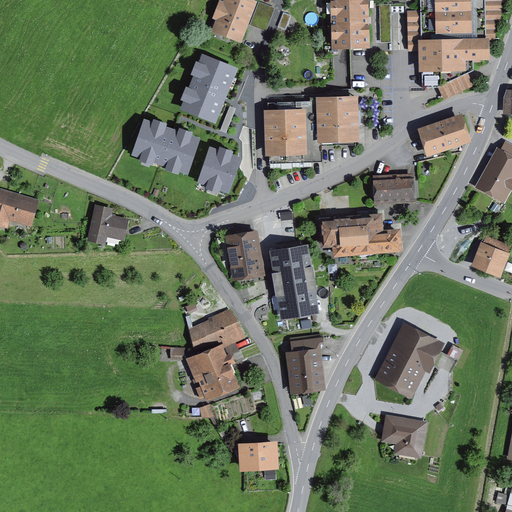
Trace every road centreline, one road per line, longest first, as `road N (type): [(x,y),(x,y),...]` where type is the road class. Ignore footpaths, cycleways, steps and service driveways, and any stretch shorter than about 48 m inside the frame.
road 1 (residential): [(187,241),(341,175),(451,106),(491,107)]
road 2 (residential): [(303,478),(272,357),(187,241)]
road 3 (secondary): [(303,478),(347,362),(417,252)]
road 4 (residential): [(187,241),(132,202),(0,144)]
road 5 (secondary): [(417,252),(464,174),(491,107)]
